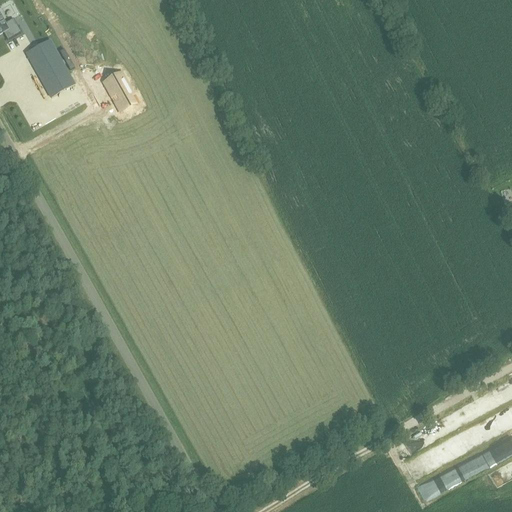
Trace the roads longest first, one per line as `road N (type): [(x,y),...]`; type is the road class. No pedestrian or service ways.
road 1 (unclassified): [(214,511),(0,126)]
road 2 (track): [(258,511),(511,369)]
